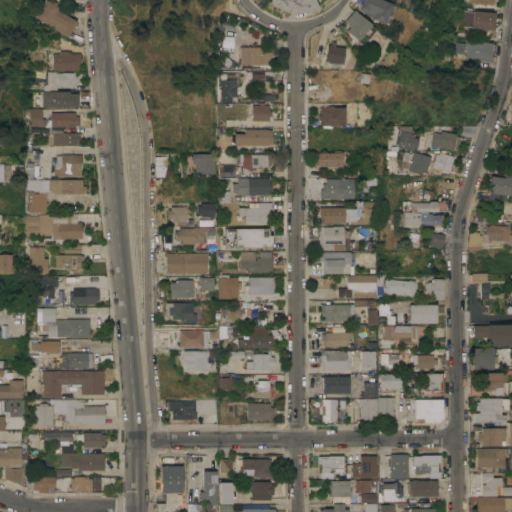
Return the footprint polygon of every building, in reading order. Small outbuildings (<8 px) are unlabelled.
[(36,18),(46,0),(48,0),(52,3),(53,1),(57,3),(56,5),(62,9),(60,11),(77,21),(76,23),(78,24),(74,30),(72,28),(67,37),(36,18)] [(315,0),(318,8),(308,12),(289,13),(272,6),(273,4),(269,2),(270,0),(315,0)] [(383,0),(392,4),(387,15),(390,17),(387,24),(384,23),(383,24),(371,18),(359,10),(362,0),(383,0)] [(371,24),(357,40),(346,31),(349,27),(348,26),(349,24),(344,21),(353,10),(371,24)] [(495,12),(494,30),(487,29),(487,31),(471,30),(473,10),(495,12)] [(465,57),(466,40),(492,43),(495,44),(494,56),(490,55),(490,60),(465,57)] [(462,42),(449,42),(449,57),(462,57),(462,42)] [(344,48),(341,64),(325,61),(327,45),(344,48)] [(268,47),(268,51),(271,51),(271,60),(268,60),(268,65),(239,65),(240,46),(268,47)] [(60,53),(60,51),(68,51),(69,53),(80,53),(80,63),(78,63),(78,70),(53,70),(53,69),(49,69),(49,64),(53,64),(53,53),(60,53)] [(57,86),(57,90),(44,90),(44,84),(47,84),(47,71),(57,71),(57,73),(62,73),(62,72),(74,72),(74,76),(77,76),(77,83),(74,83),(74,86),(57,86)] [(219,79),(236,79),(236,102),(219,102),(219,79)] [(77,107),(77,92),(41,91),(41,107),(77,107)] [(252,121),(252,105),(268,105),(268,110),(271,110),(271,116),(268,116),(268,120),(252,121)] [(327,107),(328,105),(333,106),(333,107),(344,107),(344,126),(319,125),(319,120),(318,120),(318,115),(320,115),(320,107),(327,107)] [(29,108),(42,108),(42,118),(46,118),(46,120),(51,120),(51,112),(75,112),(75,116),(79,116),(79,125),(75,125),(75,127),(45,127),(45,126),(29,126),(29,108)] [(476,126),(473,136),(460,134),(463,124),(476,126)] [(395,146),(387,144),(391,125),(398,126),(395,146)] [(396,147),(399,131),(398,131),(400,126),(412,126),(411,133),(415,134),(415,137),(419,138),(417,148),(414,147),(413,150),(396,147)] [(268,129),(272,129),(272,144),(268,144),(268,145),(234,145),(234,133),(241,133),(241,134),(244,134),(244,129),(268,129)] [(430,146),(433,132),(440,133),(440,131),(455,133),(455,136),(460,137),(457,150),(452,149),(452,150),(430,146)] [(80,132),(80,145),(53,145),(48,145),(48,132),(80,132)] [(384,151),(393,151),(393,159),(384,159),(384,151)] [(453,156),(448,172),(431,166),(437,151),(453,156)] [(341,152),(341,167),(320,166),(316,165),(316,153),(320,153),(320,152),(341,152)] [(430,157),(425,175),(408,170),(414,152),(430,157)] [(215,154),(215,174),(194,173),(194,164),(191,164),(191,162),(191,153),(215,154)] [(81,155),(81,169),(80,169),(80,176),(58,176),(58,168),(61,168),(61,154),(81,155)] [(271,154),(271,164),(268,164),(268,168),(251,167),(251,170),(248,177),(239,172),(242,165),(236,165),(236,154),(271,154)] [(155,156),(167,156),(166,176),(155,176),(155,156)] [(0,163),(3,164),(10,165),(10,180),(3,180),(3,181),(0,181),(0,163)] [(235,163),(235,176),(219,176),(218,163),(235,163)] [(511,178),(511,200),(510,200),(510,195),(501,194),(501,200),(488,199),(490,176),(511,178)] [(268,178),(268,181),(271,181),(271,191),(269,191),(269,194),(254,194),(254,195),(249,195),(237,195),(237,194),(232,191),(232,183),(237,183),(237,178),(268,178)] [(83,179),(83,186),(86,186),(86,193),(54,193),(54,192),(53,192),(53,191),(34,191),(34,190),(27,190),(27,179),(54,180),(54,179),(83,179)] [(339,198),(339,199),(335,199),(335,198),(319,198),(319,189),(322,189),(322,179),(352,179),(352,198),(339,198)] [(218,191),(229,191),(229,201),(218,201),(218,191)] [(28,193),(39,193),(39,192),(46,192),(46,202),(49,202),(49,212),(28,212),(28,193)] [(429,202),(429,201),(438,201),(438,211),(428,211),(428,213),(432,213),(432,214),(441,214),(441,225),(440,225),(440,227),(434,227),(434,225),(420,225),(420,228),(420,232),(410,232),(410,226),(404,226),(404,212),(411,212),(411,202),(429,202)] [(245,224),(245,215),(238,215),(238,207),(248,207),(248,202),(258,202),(272,202),(272,209),(270,209),(270,211),(268,211),(268,224),(245,224)] [(214,203),(214,204),(215,204),(215,213),(214,213),(214,216),(214,218),(210,218),(210,216),(200,216),(200,214),(196,214),(196,206),(199,206),(199,203),(214,203)] [(187,206),(187,222),(171,222),(171,219),(167,219),(167,210),(170,210),(170,206),(187,206)] [(319,223),(319,207),(344,207),(343,223),(319,223)] [(82,222),(82,238),(51,239),(51,232),(39,232),(39,231),(35,231),(35,233),(30,233),(30,242),(25,242),(24,227),(26,227),(26,215),(51,215),(51,222),(82,222)] [(507,225),(507,224),(511,224),(511,232),(508,232),(508,241),(488,239),(488,235),(485,235),(486,224),(507,225)] [(343,230),(348,230),(348,238),(343,238),(343,250),(331,250),(331,249),(320,249),(320,245),(319,245),(318,227),(342,226),(343,230)] [(193,228),(193,227),(215,227),(215,239),(206,238),(206,242),(195,242),(195,244),(178,244),(179,240),(174,240),(175,231),(178,231),(178,228),(193,228)] [(267,228),(267,235),(270,235),(270,248),(225,248),(225,228),(267,228)] [(467,250),(467,246),(469,232),(473,233),(473,231),(482,233),(481,241),(490,241),(490,249),(467,250)] [(406,233),(418,234),(417,247),(405,246),(406,233)] [(427,247),(428,233),(444,234),(443,248),(427,247)] [(80,253),(64,253),(64,245),(80,245),(80,253)] [(25,272),(26,258),(29,258),(29,247),(44,247),(44,258),(47,258),(47,273),(25,272)] [(245,272),(245,269),(239,269),(239,251),(254,251),(254,259),(257,259),(257,257),(258,257),(258,251),(271,251),(271,257),(271,272),(245,272)] [(350,251),(350,262),(343,262),(343,266),(341,266),(341,273),(322,273),(322,261),(319,261),(319,252),(350,251)] [(165,274),(165,253),(207,252),(207,274),(165,274)] [(11,265),(12,265),(12,273),(0,273),(0,254),(11,254),(11,265)] [(81,254),(81,255),(84,255),(83,266),(80,266),(80,268),(77,267),(77,271),(66,270),(66,267),(55,267),(55,254),(81,254)] [(470,273),(485,273),(485,280),(470,281),(470,273)] [(217,277),(217,274),(228,274),(228,277),(237,277),(237,299),(217,299),(217,277)] [(63,286),(63,275),(89,275),(89,285),(63,286)] [(337,297),(336,288),(346,288),(346,276),(352,276),(352,275),(374,275),(375,297),(337,297)] [(53,278),(57,278),(57,287),(54,287),(54,296),(48,296),(48,295),(35,295),(35,284),(42,284),(42,276),(53,276),(53,278)] [(199,289),(200,277),(214,277),(214,290),(199,289)] [(273,277),(273,294),(247,294),(247,277),(273,277)] [(384,291),(385,278),(407,281),(407,280),(414,281),(412,294),(409,294),(409,295),(384,291)] [(443,298),(425,298),(425,282),(427,283),(427,282),(430,281),(431,283),(432,283),(432,279),(443,279),(443,298)] [(169,297),(169,282),(177,282),(176,280),(192,280),(192,297),(169,297)] [(490,298),(477,298),(476,283),(490,282),(490,298)] [(94,288),(94,289),(98,289),(99,300),(95,300),(95,303),(72,304),(72,302),(69,302),(69,292),(72,292),(72,288),(94,288)] [(353,304),(353,299),(372,299),(372,305),(353,305),(353,321),(324,321),(324,316),(321,316),(321,304),(353,304)] [(253,310),(253,301),(271,301),(271,309),(253,310)] [(192,302),(192,313),(196,313),(196,322),(184,322),(184,319),(171,319),(171,317),(168,317),(168,309),(165,309),(165,302),(192,302)] [(224,308),(224,303),(227,303),(227,305),(241,305),(241,308),(244,308),(244,318),(224,319),(222,317),(222,308),(224,308)] [(434,304),(434,322),(408,323),(408,304),(434,304)] [(67,337),(67,336),(47,336),(47,324),(37,324),(37,315),(37,308),(55,308),(55,319),(89,319),(89,337),(67,337)] [(366,309),(375,309),(376,324),(366,324),(366,309)] [(409,325),(409,324),(416,324),(417,337),(402,337),(402,340),(398,340),(398,339),(391,339),(391,346),(380,346),(380,340),(379,340),(379,335),(377,335),(377,325),(409,325)] [(487,325),(487,324),(511,324),(511,346),(487,346),(487,337),(472,337),(472,325),(487,325)] [(217,326),(225,325),(225,339),(217,339),(217,326)] [(230,327),(244,327),(244,335),(231,336),(230,327)] [(237,348),(237,339),(248,339),(248,328),(268,328),(268,335),(272,335),(272,348),(237,348)] [(203,330),(207,330),(207,343),(209,343),(209,346),(203,346),(203,347),(178,347),(178,330),(203,330)] [(208,330),(216,330),(216,339),(208,339),(208,330)] [(352,332),(352,338),(348,338),(348,346),(325,346),(325,345),(321,345),(321,334),(324,333),(324,332),(352,332)] [(59,341),(59,353),(48,353),(48,351),(40,351),(40,350),(31,350),(31,342),(40,342),(40,341),(59,341)] [(492,347),(492,348),(493,348),(494,356),(496,356),(496,363),(492,363),(493,368),(482,368),(482,369),(473,369),(473,360),(471,360),(471,352),(473,352),(473,348),(492,347)] [(320,370),(320,349),(346,350),(346,351),(350,351),(350,368),(346,368),(346,371),(320,370)] [(205,350),(205,351),(209,351),(209,356),(207,356),(207,362),(210,362),(210,369),(181,369),(181,361),(182,361),(182,350),(205,350)] [(375,368),(361,369),(360,351),(375,351),(375,368)] [(93,353),(93,367),(78,367),(78,368),(52,368),(53,361),(60,361),(61,354),(67,354),(67,353),(93,353)] [(270,353),(270,356),(274,356),(274,366),(270,366),(270,369),(252,369),(252,368),(245,368),(245,361),(252,361),(252,354),(270,353)] [(399,354),(399,361),(398,361),(397,368),(380,367),(380,353),(399,354)] [(414,368),(414,364),(412,364),(412,355),(432,354),(433,359),(436,359),(436,365),(433,365),(433,368),(414,368)] [(35,367),(36,357),(25,357),(25,367),(35,367)] [(0,369),(21,369),(21,378),(0,378),(0,369)] [(41,370),(103,370),(103,394),(80,394),(80,384),(60,384),(60,397),(41,397),(41,370)] [(501,372),(501,373),(503,373),(503,381),(508,381),(508,391),(500,391),(500,395),(493,395),(493,389),(485,389),(485,385),(482,385),(481,376),(485,376),(485,372),(501,372)] [(400,388),(395,388),(395,389),(386,389),(386,388),(380,388),(379,381),(377,381),(377,374),(400,373),(400,388)] [(442,373),(442,381),(443,390),(423,390),(423,373),(442,373)] [(344,376),(344,375),(347,375),(347,376),(349,376),(349,393),(322,393),(322,376),(344,376)] [(233,389),(218,389),(218,377),(233,377),(233,389)] [(21,398),(0,398),(0,384),(8,384),(8,380),(21,380),(21,398)] [(268,380),(268,385),(271,385),(271,396),(254,396),(254,383),(251,383),(251,380),(268,380)] [(363,382),(376,382),(376,398),(363,398),(363,382)] [(414,399),(430,399),(430,392),(442,392),(442,419),(439,421),(424,421),(424,418),(414,418),(414,399)] [(394,397),(394,400),(393,400),(393,418),(389,418),(389,421),(377,421),(377,397),(394,397)] [(376,398),(376,418),(371,418),(371,421),(364,421),(364,418),(359,418),(359,404),(358,404),(358,398),(376,398)] [(499,398),(507,399),(507,410),(499,410),(499,414),(504,414),(504,422),(470,422),(469,413),(478,413),(478,410),(474,410),(474,401),(478,401),(478,398),(499,398)] [(83,399),(83,405),(104,405),(104,423),(74,423),(74,422),(68,422),(68,414),(62,414),(62,413),(54,413),(54,399),(83,399)] [(214,399),(214,414),(196,413),(195,419),(170,419),(170,413),(166,413),(166,400),(194,401),(194,399),(214,399)] [(345,399),(345,410),(338,410),(338,406),(336,406),(336,422),(321,421),(321,415),(324,415),(324,405),(321,405),(321,399),(345,399)] [(52,425),(46,425),(46,427),(34,427),(35,405),(38,405),(38,403),(47,403),(47,405),(52,405),(52,425)] [(270,403),(270,407),(274,407),(274,419),(245,419),(245,403),(270,403)] [(503,427),(504,442),(499,442),(499,446),(480,446),(480,441),(477,442),(477,433),(480,433),(480,428),(503,427)] [(72,432),(72,441),(45,441),(45,438),(40,438),(40,432),(72,432)] [(101,432),(101,434),(104,434),(104,445),(101,445),(101,447),(82,447),(82,432),(101,432)] [(0,443),(7,443),(7,447),(20,447),(21,468),(23,468),(23,486),(4,479),(4,468),(2,468),(2,466),(0,466),(0,443)] [(504,448),(504,453),(503,453),(503,468),(498,468),(498,467),(496,467),(496,472),(476,472),(476,467),(473,467),(473,459),(469,459),(469,456),(473,456),(473,443),(478,443),(478,448),(504,448)] [(104,453),(104,470),(77,470),(77,468),(70,468),(70,466),(60,466),(60,445),(71,445),(71,453),(104,453)] [(407,478),(389,478),(389,467),(388,467),(387,463),(389,463),(389,454),(407,454),(407,478)] [(439,454),(439,462),(436,462),(437,472),(440,472),(440,478),(429,478),(429,472),(423,472),(423,474),(414,474),(409,474),(409,459),(412,459),(412,456),(419,456),(421,455),(439,454)] [(343,455),(343,468),(328,468),(328,472),(332,472),(332,478),(321,478),(321,464),(318,464),(318,456),(343,455)] [(375,455),(376,477),(351,477),(351,463),(359,463),(359,455),(375,455)] [(265,477),(265,478),(258,478),(258,477),(238,477),(238,467),(240,467),(240,457),(248,457),(248,459),(267,458),(267,459),(270,459),(270,464),(272,464),(272,477),(265,477)] [(219,459),(231,459),(231,472),(219,472),(219,459)] [(181,465),(181,493),(160,493),(160,482),(159,482),(159,465),(181,465)] [(376,466),(383,465),(384,477),(377,478),(376,466)] [(217,504),(209,504),(209,499),(198,499),(198,492),(202,492),(201,471),(216,471),(217,504)] [(500,472),(500,476),(501,476),(501,480),(500,480),(500,486),(497,486),(497,490),(499,490),(499,495),(494,495),(494,496),(480,496),(480,472),(500,472)] [(91,492),(73,492),(73,490),(70,490),(70,484),(65,484),(65,479),(70,479),(70,478),(72,478),(72,476),(88,476),(88,478),(91,478),(91,492)] [(54,492),(38,492),(38,489),(32,489),(32,488),(26,488),(26,477),(54,477),(54,492)] [(370,479),(371,492),(349,492),(349,496),(329,497),(329,493),(325,493),(325,483),(329,483),(329,480),(370,479)] [(402,501),(393,501),(387,501),(387,503),(377,503),(376,479),(381,479),(381,483),(396,483),(396,486),(402,486),(402,501)] [(408,496),(408,480),(412,480),(412,479),(416,479),(416,480),(437,480),(437,496),(408,496)] [(270,481),(270,483),(273,483),(273,500),(250,500),(250,481),(270,481)] [(511,495),(500,495),(500,484),(504,484),(504,481),(511,481),(511,495)] [(231,482),(231,492),(230,492),(230,503),(218,503),(218,482),(231,482)] [(376,493),(376,502),(360,502),(360,493),(376,493)] [(501,497),(511,497),(511,510),(503,510),(503,511),(476,511),(476,497),(501,497)] [(347,511),(318,511),(318,508),(332,508),(332,503),(343,503),(343,509),(348,509),(347,511)] [(376,503),(376,511),(349,511),(349,503),(376,503)]
